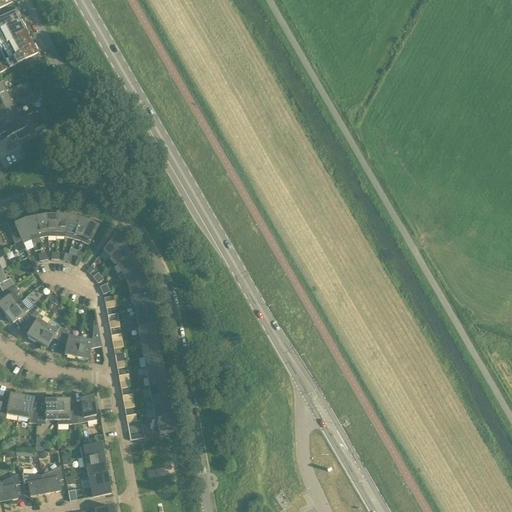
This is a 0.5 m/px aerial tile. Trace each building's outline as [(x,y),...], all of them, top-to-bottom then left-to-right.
[(0,0),(0,9),(11,3),(9,0),(0,0)] [(0,63),(0,67),(2,72),(38,53),(15,10),(0,18),(0,28),(3,27),(4,27),(5,27),(19,53),(18,54),(18,55),(0,63)] [(0,106),(12,101),(7,92),(0,95),(0,106)] [(0,117),(16,109),(12,101),(0,106),(0,117)] [(52,123),(44,107),(38,110),(46,126),(52,123)] [(0,129),(21,119),(16,109),(0,117),(0,129)] [(21,119),(0,129),(0,134),(4,133),(7,138),(14,134),(18,141),(30,135),(21,119)] [(47,237),(45,217),(35,219),(39,239),(47,237)] [(55,238),(56,217),(45,217),(47,237),(55,238)] [(64,238),(67,217),(56,217),(55,238),(64,238)] [(72,240),(77,220),(67,217),(64,238),(72,240)] [(39,239),(35,219),(24,221),(30,241),(39,239)] [(80,242),(88,223),(77,220),(72,240),(80,242)] [(30,241),(24,221),(14,225),(22,244),(30,241)] [(88,223),(80,242),(88,246),(98,228),(88,223)] [(103,251),(110,258),(122,246),(114,238),(103,251)] [(116,264),(130,254),(122,246),(110,258),(116,264)] [(136,264),(130,254),(116,264),(121,272),(136,264)] [(136,264),(121,272),(126,280),(141,274),(136,264)] [(91,266),(86,272),(89,275),(94,269),(91,266)] [(6,281),(1,271),(0,271),(0,288),(2,292),(13,286),(10,279),(6,281)] [(145,284),(141,274),(126,280),(129,289),(145,284)] [(129,289),(131,298),(149,295),(148,295),(145,284),(129,289)] [(0,309),(5,315),(20,302),(15,296),(19,294),(16,290),(13,286),(2,292),(6,298),(0,303),(0,309)] [(149,295),(131,298),(132,298),(134,308),(151,305),(149,295)] [(26,322),(35,312),(38,309),(34,306),(27,311),(20,302),(5,315),(12,324),(21,317),(26,322)] [(152,315),(151,305),(134,308),(136,318),(152,315)] [(36,343),(47,325),(40,322),(43,318),(39,315),(35,312),(26,322),(32,327),(26,336),(36,343)] [(154,325),(152,315),(136,318),(138,328),(154,325)] [(57,331),(47,325),(36,343),(47,349),(53,339),(59,342),(64,330),(59,328),(57,331)] [(138,328),(140,338),(156,335),(154,325),(138,328)] [(64,356),(76,358),(80,338),(69,336),(70,332),(64,330),(59,342),(66,345),(64,356)] [(80,338),(76,358),(88,360),(90,350),(101,347),(99,334),(92,336),(91,341),(80,338)] [(158,345),(156,335),(140,338),(141,348),(158,345)] [(160,355),(158,345),(141,348),(143,358),(160,355)] [(145,368),(162,365),(160,355),(143,358),(145,368)] [(163,375),(162,365),(145,368),(147,378),(163,375)] [(165,385),(163,375),(147,378),(149,388),(165,385)] [(150,398),(167,395),(165,385),(149,388),(150,398)] [(169,405),(167,395),(150,398),(152,408),(169,405)] [(17,418),(21,398),(9,396),(7,407),(1,405),(0,406),(0,418),(5,420),(6,415),(17,418)] [(76,411),(78,430),(83,430),(82,424),(96,421),(94,411),(98,410),(97,402),(93,403),(92,397),(80,399),(82,410),(76,411)] [(37,425),(38,412),(31,411),(33,400),(21,398),(17,418),(29,420),(28,424),(37,425)] [(57,421),(56,401),(44,401),(44,413),(38,412),(37,425),(45,426),(45,421),(57,421)] [(78,430),(76,411),(69,412),(68,401),(56,401),(57,421),(57,426),(69,426),(72,425),(73,431),(78,430)] [(171,415),(169,405),(152,408),(154,418),(171,415)] [(171,415),(154,418),(154,419),(151,433),(152,433),(159,434),(159,435),(176,432),(177,433),(177,432),(176,431),(173,415),(171,415)] [(128,429),(142,427),(141,421),(127,423),(128,429)] [(142,427),(128,429),(129,435),(143,433),(142,427)] [(143,433),(129,435),(130,440),(130,441),(144,439),(143,433)] [(85,458),(102,455),(100,444),(83,448),(85,458)] [(87,468),(104,465),(102,455),(85,458),(87,468)] [(89,478),(106,475),(104,465),(87,468),(89,478)] [(59,468),(42,476),(45,495),(60,492),(59,486),(63,486),(60,467),(59,467),(59,468)] [(45,495),(42,476),(22,474),(21,474),(25,493),(29,492),(30,498),(45,495)] [(16,476),(0,483),(0,490),(2,503),(17,500),(16,494),(20,493),(17,475),(16,475),(16,476)] [(90,488),(108,485),(106,475),(89,478),(90,488)] [(108,485),(90,488),(92,498),(110,495),(108,485)] [(69,503),(76,501),(75,491),(67,492),(69,503)]
